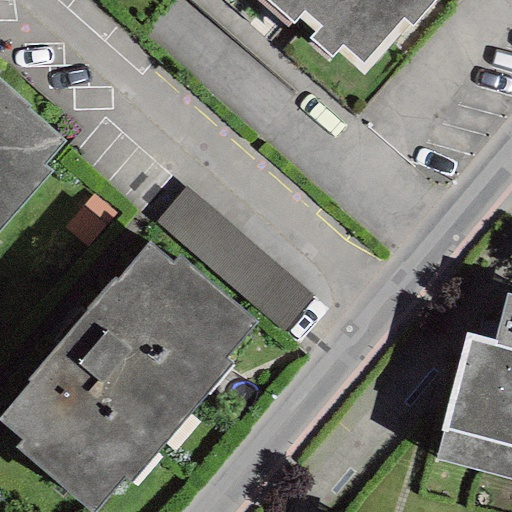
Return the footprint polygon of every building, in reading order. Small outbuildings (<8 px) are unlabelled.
[(261,0),(291,26),(303,14),(319,28),(309,39),(330,59),(340,48),(361,66),(401,23),(409,30),(434,1),(433,0),(261,0)] [(0,230),(51,173),(43,166),(64,142),(26,108),(28,105),(0,79),(0,230)] [(183,186),(154,223),(283,333),(312,296),(183,186)] [(29,382),(0,417),(0,422),(21,440),(13,449),(90,511),(94,511),(122,479),(131,487),(232,364),(225,358),(255,321),(178,258),(173,264),(147,243),(117,280),(113,276),(27,380),(29,382)] [(511,448),(511,294),(505,293),(493,341),(464,334),(440,430),(444,431),(511,448)] [(511,482),(511,448),(444,431),(436,463),(511,482)]
